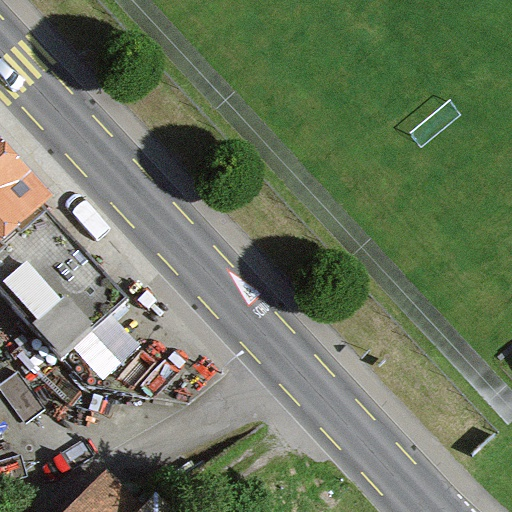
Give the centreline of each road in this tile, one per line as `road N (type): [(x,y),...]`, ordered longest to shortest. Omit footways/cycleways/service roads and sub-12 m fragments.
road 1 (secondary): [(426,511),(0,52)]
road 2 (track): [(26,511),(80,438),(179,382),(273,343)]
